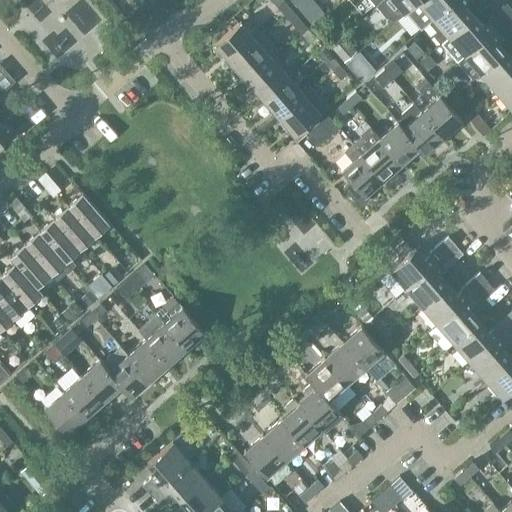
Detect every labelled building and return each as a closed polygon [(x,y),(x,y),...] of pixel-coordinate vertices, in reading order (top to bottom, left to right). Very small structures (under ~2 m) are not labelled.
[(314,0),(305,0),(298,7),(314,25),(327,14),(314,0)] [(380,0),(376,4),(377,5),(376,6),(386,17),(392,19),(394,21),(404,13),(405,12),(418,1),(418,0),(380,0)] [(418,0),(418,1),(433,18),(454,0),(418,0)] [(441,44),(450,37),(475,15),(466,4),(470,0),(471,0),(472,1),(472,0),(454,0),(433,18),(427,22),(436,32),(432,36),(440,45),(441,44)] [(450,37),(441,44),(457,62),(465,55),(511,14),(511,8),(507,3),(488,20),(489,20),(484,25),(475,15),(450,37)] [(136,10),(127,18),(137,29),(137,30),(147,22),(136,10)] [(472,81),(481,73),(506,51),(497,40),(503,36),(504,37),(511,29),(511,14),(465,55),(457,62),(456,63),(472,81)] [(293,24),(301,33),(308,27),(300,18),(293,24)] [(231,62),(257,40),(263,35),(256,27),(250,32),(241,21),(215,44),(231,62)] [(308,27),(301,33),(310,43),(317,37),(308,27)] [(328,27),(325,30),(324,35),(328,39),(332,39),(336,36),(336,31),(333,28),(328,27)] [(343,34),(331,45),(334,49),(344,61),(357,50),(343,34)] [(257,40),(231,62),(247,81),(273,58),(279,53),(272,45),(263,35),(257,40)] [(332,54),(324,46),(315,53),(331,72),(340,64),(332,54)] [(481,73),(497,91),(511,77),(511,57),(506,51),(481,73)] [(428,55),(420,62),(424,66),(427,70),(435,63),(428,55)] [(247,81),(263,99),(289,76),(273,58),(247,81)] [(394,60),(384,68),(393,78),(403,70),(394,60)] [(340,64),(333,70),(341,79),(348,73),(340,64)] [(384,68),(375,77),(384,87),(393,78),(384,68)] [(263,99),(278,117),(304,94),(289,76),(263,99)] [(425,77),(416,85),(431,102),(421,111),(444,137),(463,120),(440,94),(425,77)] [(511,77),(497,91),(511,108),(511,77)] [(454,85),(446,92),(451,98),(459,90),(454,85)] [(304,94),(278,117),(295,136),(321,113),(329,107),(312,88),(304,94)] [(356,91),(347,100),(353,106),(362,98),(356,91)] [(353,106),(347,100),(337,108),(343,115),(353,106)] [(401,119),(399,121),(404,126),(403,127),(420,147),(425,153),(444,137),(421,111),(413,102),(401,113),(401,119)] [(476,109),(468,116),(483,135),(491,128),(476,109)] [(8,120),(9,121),(16,130),(24,123),(16,114),(8,120)] [(306,134),(317,147),(338,129),(327,116),(306,134)] [(0,122),(0,143),(16,130),(9,121),(3,126),(0,122)] [(380,137),(379,138),(402,164),(420,147),(403,127),(404,126),(399,121),(381,136),(380,137)] [(361,137),(353,144),(384,179),(385,178),(386,180),(390,180),(396,174),(397,171),(395,169),(402,164),(379,138),(380,137),(370,125),(360,134),(362,136),(361,137)] [(352,161),(343,169),(352,180),(343,187),(356,203),(358,202),(359,204),(363,204),(368,199),(369,196),(367,194),(384,179),(353,144),(344,152),(352,161)] [(39,179),(46,188),(54,181),(46,173),(39,179)] [(54,181),(46,188),(54,196),(61,190),(54,181)] [(84,193),(69,206),(95,236),(110,223),(84,193)] [(10,204),(18,213),(25,206),(18,198),(10,204)] [(25,206),(18,213),(25,221),(32,215),(25,206)] [(69,206),(54,218),(80,248),(95,236),(69,206)] [(54,218),(40,231),(66,261),(71,268),(76,264),(70,257),(80,248),(54,218)] [(40,231),(25,244),(51,274),(57,280),(71,268),(66,261),(40,231)] [(392,239),(389,243),(398,254),(408,245),(399,234),(392,239)] [(391,269),(407,288),(456,245),(448,236),(430,252),(431,253),(425,258),(415,247),(391,269)] [(10,257),(15,263),(17,262),(37,285),(51,274),(25,244),(10,257)] [(407,288),(423,306),(448,284),(439,273),(444,269),(445,270),(464,253),(456,245),(407,288)] [(15,263),(0,276),(26,306),(43,292),(37,285),(17,262),(15,263)] [(118,263),(104,275),(105,277),(112,285),(127,273),(118,263)] [(146,263),(127,280),(137,291),(155,274),(152,271),(146,263)] [(423,306),(439,325),(488,281),(480,272),(461,288),(462,290),(457,294),(448,284),(423,306)] [(0,276),(0,304),(12,318),(13,318),(20,326),(35,313),(27,305),(26,306),(0,276)] [(105,277),(90,289),(91,289),(98,298),(112,285),(105,277)] [(127,280),(117,289),(124,296),(127,299),(137,291),(127,280)] [(439,325),(455,342),(480,321),(470,310),(475,305),(476,306),(495,289),(488,281),(439,325)] [(91,289),(77,301),(84,310),(98,298),(91,289)] [(173,315),(164,323),(186,348),(206,331),(183,306),(174,296),(164,305),(173,315)] [(360,298),(351,306),(366,323),(375,315),(360,298)] [(101,303),(91,311),(97,319),(104,313),(107,310),(101,303)] [(0,304),(0,328),(12,318),(0,304)] [(69,305),(61,312),(70,323),(78,315),(69,305)] [(455,342),(471,361),(511,324),(511,309),(494,326),(494,327),(489,331),(480,321),(455,342)] [(97,319),(91,311),(89,313),(81,320),(88,327),(97,319)] [(60,314),(54,320),(60,327),(66,321),(60,314)] [(148,323),(140,330),(146,338),(169,364),(186,348),(164,323),(157,315),(148,323)] [(375,315),(366,323),(382,341),(388,335),(390,333),(375,315)] [(511,324),(471,361),(486,379),(511,357),(502,347),(508,342),(509,343),(511,339),(511,324)] [(361,325),(343,341),(365,367),(384,351),(361,325)] [(69,331),(54,343),(61,351),(70,343),(67,340),(76,332),(72,328),(69,331)] [(388,335),(382,341),(388,348),(395,342),(388,335)] [(146,338),(128,354),(150,379),(169,364),(146,338)] [(343,341),(324,357),(347,383),(365,367),(343,341)] [(54,344),(45,351),(56,363),(64,356),(60,351),(54,344)] [(121,346),(103,361),(110,369),(123,384),(122,385),(132,396),(150,379),(128,354),(121,346)] [(313,382),(317,387),(318,386),(329,398),(347,383),(324,357),(306,374),(313,382)] [(511,357),(486,379),(503,398),(511,389),(511,357)] [(101,359),(81,375),(104,401),(122,385),(123,384),(110,369),(103,361),(101,359)] [(27,367),(17,376),(23,383),(33,375),(27,367)] [(81,375),(63,391),(86,417),(104,401),(81,375)] [(405,375),(387,391),(397,403),(397,402),(403,397),(405,396),(415,387),(405,375)] [(299,401),(299,403),(321,429),(321,428),(324,432),(343,416),(340,412),(341,412),(329,398),(318,386),(317,387),(313,382),(310,384),(303,390),(303,393),(305,396),(299,401)] [(86,417),(63,391),(44,407),(67,433),(86,417)] [(281,417),(281,419),(303,444),(321,429),(299,403),(298,404),(295,400),(292,400),(285,406),(285,409),(287,411),(281,417)] [(382,404),(372,413),(378,420),(388,411),(382,404)] [(378,420),(372,413),(363,421),(369,428),(378,420)] [(463,415),(455,421),(463,431),(471,425),(463,415)] [(281,419),(263,434),(285,460),(303,444),(281,419)] [(511,432),(509,430),(499,438),(505,445),(511,439),(511,432)] [(285,460),(263,434),(244,450),(267,476),(285,460)] [(505,445),(499,438),(490,446),(496,453),(505,445)] [(144,485),(151,493),(190,460),(173,441),(148,463),(158,474),(153,479),(152,478),(144,485)] [(236,449),(228,456),(237,466),(245,459),(236,449)] [(357,450),(347,459),(353,465),(363,457),(357,450)] [(331,458),(323,465),(335,480),(344,473),(353,465),(347,458),(338,466),(331,458)] [(171,489),(180,500),(205,478),(190,460),(151,493),(159,502),(166,495),(166,494),(171,489)] [(473,461),(463,469),(469,476),(479,468),(473,461)] [(30,463),(20,472),(30,484),(40,476),(30,463)] [(253,469),(246,475),(253,484),(261,477),(253,469)] [(469,476),(463,469),(454,478),(460,485),(469,476)] [(202,511),(221,496),(205,478),(180,500),(189,510),(186,511),(202,511)] [(319,478),(309,487),(314,494),(325,485),(319,478)] [(301,482),(293,488),(298,494),(306,487),(301,482)] [(389,485),(381,493),(387,500),(393,506),(402,498),(397,491),(391,484),(390,484),(389,485)] [(314,494),(309,487),(299,495),(305,502),(314,494)] [(0,511),(20,511),(0,488),(0,511)] [(270,488),(266,492),(270,497),(275,493),(270,488)] [(372,500),(372,501),(378,508),(381,511),(386,511),(393,506),(387,500),(381,493),(372,500)] [(235,511),(221,496),(202,511),(235,511)] [(511,511),(511,499),(499,511),(511,511)] [(340,501),(330,509),(332,511),(350,511),(346,508),(340,501)]
